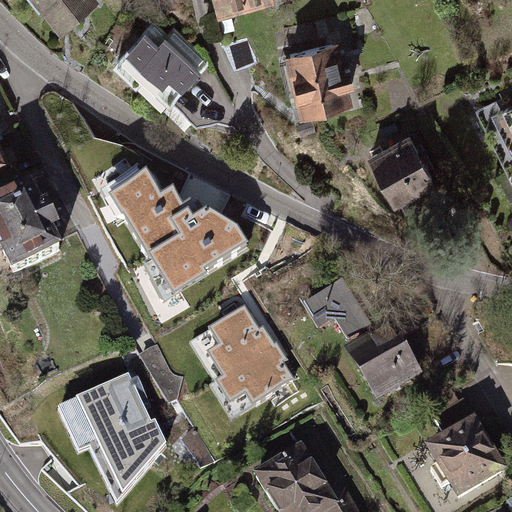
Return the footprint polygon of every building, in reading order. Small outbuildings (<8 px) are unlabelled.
[(33,0),(61,34),(102,0),(33,0)] [(279,2),(278,0),(212,0),(216,17),(279,2)] [(168,32),(155,18),(114,65),(137,87),(143,81),(171,108),(211,60),(174,25),(168,32)] [(341,47),(280,59),(291,119),(352,108),(341,47)] [(85,173),(99,169),(82,104),(68,107),(85,173)] [(511,110),(486,123),(511,177),(511,110)] [(436,185),(393,135),(355,167),(398,217),(436,185)] [(0,138),(0,165),(11,160),(0,138)] [(138,172),(102,195),(118,222),(126,218),(176,300),(208,281),(206,277),(251,250),(240,232),(209,215),(202,219),(193,205),(184,210),(175,195),(167,200),(156,182),(138,172)] [(33,191),(0,207),(0,252),(13,279),(64,253),(33,191)] [(346,336),(370,321),(341,277),(302,301),(312,315),(325,307),(327,321),(334,319),(346,336)] [(246,394),(253,406),(294,380),(284,364),(288,361),(278,344),(275,346),(263,327),(260,329),(245,306),(208,328),(219,346),(207,353),(223,378),(216,382),(230,404),(246,394)] [(374,399),(422,374),(389,324),(344,351),(374,399)] [(141,359),(170,406),(181,400),(182,385),(159,346),(141,359)] [(150,424),(127,376),(69,404),(117,502),(166,446),(154,422),(150,424)] [(507,470),(464,415),(415,454),(458,508),(507,470)] [(183,445),(197,465),(208,455),(193,431),(183,445)] [(305,449),(256,479),(276,511),(359,511),(339,480),(328,487),(305,449)]
